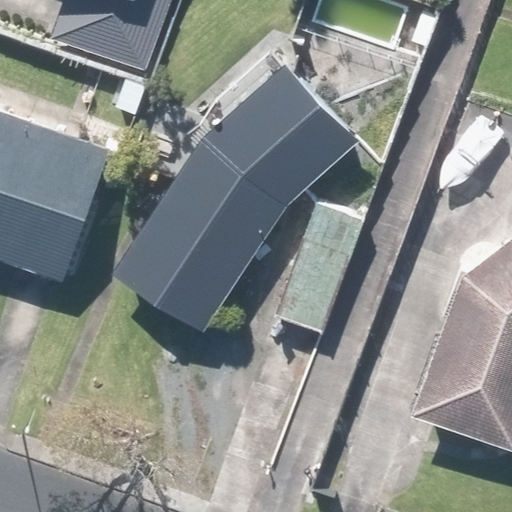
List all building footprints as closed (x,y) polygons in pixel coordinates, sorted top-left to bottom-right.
[(56,0),(47,30),(146,63),(167,0),(56,0)] [(276,213),(355,132),(270,53),(200,133),(108,275),(194,330),(276,213)] [(0,109),(0,251),(57,272),(103,148),(0,109)] [(269,310),(319,330),(362,219),(312,199),(269,310)] [(510,444),(511,437),(511,222),(452,269),(405,409),(510,444)]
